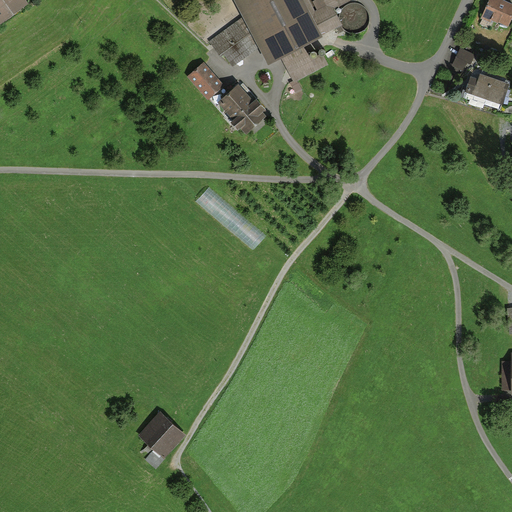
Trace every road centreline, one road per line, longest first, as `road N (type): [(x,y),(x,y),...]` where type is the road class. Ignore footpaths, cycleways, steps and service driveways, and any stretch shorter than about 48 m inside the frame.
road 1 (track): [(353,184),(284,268),(177,453),(209,511)]
road 2 (residential): [(353,184),(443,249),(474,421),(511,480)]
road 3 (residential): [(353,184),(0,170)]
road 4 (residential): [(466,0),(413,110),(353,184)]
